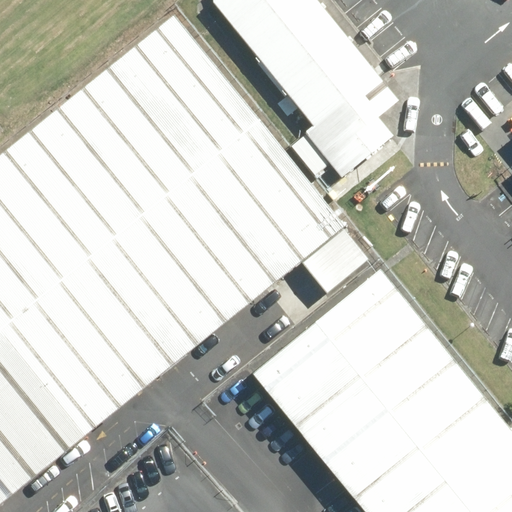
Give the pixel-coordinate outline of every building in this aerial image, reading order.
[(311,0),(212,0),(352,170),(411,121),(311,0)] [(0,503),(342,224),(173,19),(0,159),(0,503)] [(466,324),(416,262),(394,279),(444,342),(466,324)] [(511,511),(511,445),(372,276),(239,384),(344,511),(511,511)] [(511,392),(511,388),(469,335),(452,349),(497,405),(511,392)]
